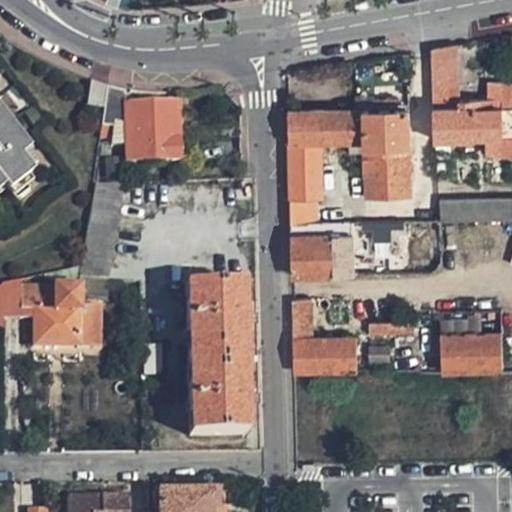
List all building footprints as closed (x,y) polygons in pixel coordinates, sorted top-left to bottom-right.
[(511,87),(505,88),(504,97),(497,98),(497,103),(456,104),(454,47),(432,51),(433,106),(433,112),(434,144),(473,142),(473,140),(485,140),(485,157),(511,156),(511,87)] [(103,106),(105,89),(91,84),(88,104),(103,106)] [(125,163),(179,160),(177,139),(177,102),(165,102),(124,103),(123,91),(105,89),(103,106),(101,123),(99,135),(111,136),(114,124),(115,119),(123,120),(125,163)] [(287,113),(288,144),(289,200),(313,200),(322,199),(321,145),(349,144),(348,154),(364,154),(366,199),(410,199),(409,149),(410,111),(364,112),(287,113)] [(0,202),(11,194),(19,204),(42,186),(29,169),(36,164),(0,118),(0,202)] [(109,281),(125,184),(93,185),(81,267),(78,279),(101,281),(109,281)] [(314,222),(313,200),(289,200),(290,223),(314,222)] [(511,201),(439,202),(439,222),(511,222),(511,201)] [(334,237),(333,223),(314,222),(290,223),(290,238),(334,237)] [(353,275),(353,223),(333,223),(334,237),(290,238),(291,277),(334,276),(353,275)] [(79,308),(78,289),(18,291),(17,280),(0,284),(1,315),(17,314),(32,314),(32,349),(79,347),(96,347),(96,308),(79,308)] [(246,436),(241,286),(184,288),(188,438),(246,436)] [(358,371),(357,339),(312,339),(312,324),(312,300),(291,301),(292,325),(292,339),(293,372),(358,371)] [(499,308),(437,309),(438,332),(500,332),(499,308)] [(410,320),(367,322),(367,336),(411,333),(410,320)] [(500,368),(500,332),(438,332),(439,369),(500,368)] [(389,340),(368,340),(368,354),(389,354),(389,340)] [(500,371),(442,372),(442,376),(442,405),(500,404),(500,375),(500,371)] [(215,511),(215,494),(156,495),(156,511),(215,511)] [(128,511),(127,498),(67,499),(66,511),(128,511)]
